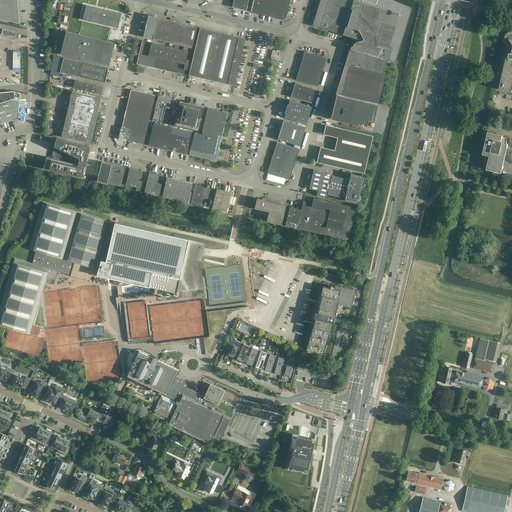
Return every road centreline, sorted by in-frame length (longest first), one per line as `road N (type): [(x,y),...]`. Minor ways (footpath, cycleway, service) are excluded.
road 1 (secondary): [(363,405),(458,0)]
road 2 (secondary): [(443,0),(349,402)]
road 3 (unclassified): [(250,180),(293,187),(333,52),(296,34)]
road 4 (unclassified): [(250,180),(109,146),(120,71)]
road 5 (residential): [(207,508),(117,443),(31,405)]
road 6 (unclassified): [(32,0),(32,121),(0,139)]
road 7 (unclassified): [(272,108),(120,71)]
road 8 (unclassified): [(511,438),(363,405)]
road 9 (unclassified): [(325,400),(266,397),(202,369)]
